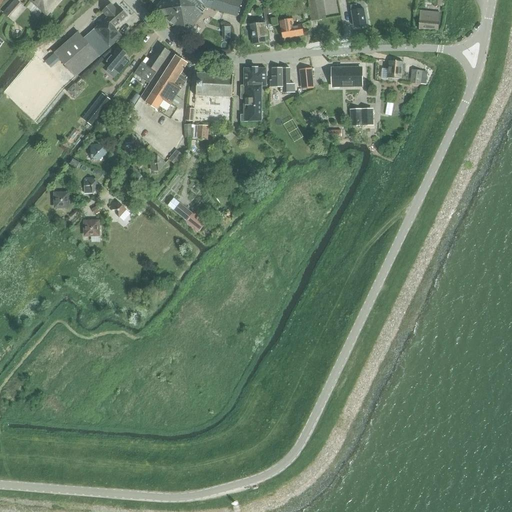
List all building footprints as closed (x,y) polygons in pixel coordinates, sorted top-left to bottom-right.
[(28,0),(47,15),(59,0),(28,0)] [(162,0),(155,10),(166,19),(166,22),(173,27),(175,26),(187,35),(208,8),(237,17),(242,0),(162,0)] [(313,0),(309,1),(312,21),(325,18),(322,0),(313,0)] [(4,14),(12,21),(24,8),(15,1),(4,14)] [(54,54),(75,78),(122,37),(114,28),(127,16),(119,8),(116,10),(111,4),(102,12),(107,18),(84,39),(78,33),(54,54)] [(350,6),(354,27),(366,25),(364,9),(357,10),(356,5),(350,6)] [(272,8),(263,9),(265,21),(259,22),(259,24),(250,25),(253,44),(265,42),(264,37),(267,36),(266,25),(274,24),(272,8)] [(420,11),(419,29),(439,31),(440,12),(420,11)] [(294,26),(293,19),(280,21),(283,39),(303,35),(302,25),(294,26)] [(118,47),(103,64),(111,70),(108,73),(114,78),(118,73),(119,74),(130,61),(125,57),(127,55),(118,47)] [(134,73),(149,84),(170,54),(160,47),(147,66),(141,62),(134,73)] [(176,56),(146,103),(170,118),(177,108),(171,105),(188,78),(190,65),(176,56)] [(387,78),(401,80),(403,62),(389,61),(387,78)] [(244,115),(241,115),(241,122),(262,122),(262,86),(266,86),(266,69),(257,69),(257,68),(253,68),(253,69),(244,69),(244,86),(241,86),(241,99),(244,99),(244,115)] [(270,81),(270,93),(294,93),(294,84),(290,84),(290,68),(272,68),(272,80),(270,81)] [(300,70),(302,89),(314,88),(312,68),(300,70)] [(333,86),(333,87),(340,87),(340,86),(362,86),(361,69),(343,69),(343,68),(337,68),(337,69),(332,69),(333,86)] [(412,71),(410,83),(426,85),(427,72),(412,71)] [(233,98),(234,98),(232,96),(233,76),(234,75),(234,74),(232,76),(225,75),(225,74),(224,74),(224,75),(216,75),(216,74),(215,74),(215,75),(208,74),(208,73),(207,73),(207,74),(198,74),(196,73),(197,75),(197,95),(195,96),(196,97),(197,96),(206,96),(206,98),(207,98),(207,96),(215,96),(214,98),(215,98),(215,96),(223,97),(223,98),(224,98),(224,97),(232,97),(233,98)] [(83,119),(91,126),(110,100),(105,96),(94,110),(91,108),(83,119)] [(351,110),(352,126),(372,125),(372,109),(351,110)] [(193,125),(192,139),(207,140),(208,126),(193,125)] [(123,138),(121,144),(125,144),(132,143),(133,151),(134,151),(138,155),(143,149),(143,148),(139,145),(141,143),(133,135),(125,136),(125,138),(123,138)] [(99,144),(91,145),(91,153),(91,161),(99,161),(107,152),(99,144)] [(177,150),(169,159),(175,165),(183,155),(177,150)] [(158,156),(150,156),(150,164),(151,164),(151,172),(159,171),(159,172),(166,163),(158,156)] [(133,168),(125,168),(126,177),(134,176),(134,184),(142,176),(133,168)] [(92,178),(84,178),(84,186),(85,195),(93,194),(98,189),(100,186),(92,178)] [(70,192),(54,193),(54,201),(62,209),(70,209),(70,192)] [(167,208),(198,234),(205,226),(174,200),(167,208)] [(118,202),(110,203),(111,211),(119,210),(119,218),(120,218),(124,221),(131,214),(127,210),(118,202)] [(100,220),(84,221),(84,229),(92,237),(100,237),(100,220)]
